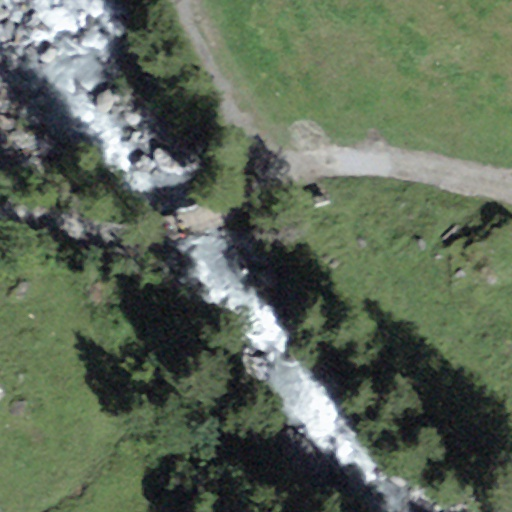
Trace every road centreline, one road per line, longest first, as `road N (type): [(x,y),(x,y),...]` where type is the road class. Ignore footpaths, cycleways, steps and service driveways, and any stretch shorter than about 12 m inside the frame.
road 1 (track): [(511,186),(391,168),(269,163)]
road 2 (track): [(230,219),(0,214)]
road 3 (track): [(269,163),(196,0)]
